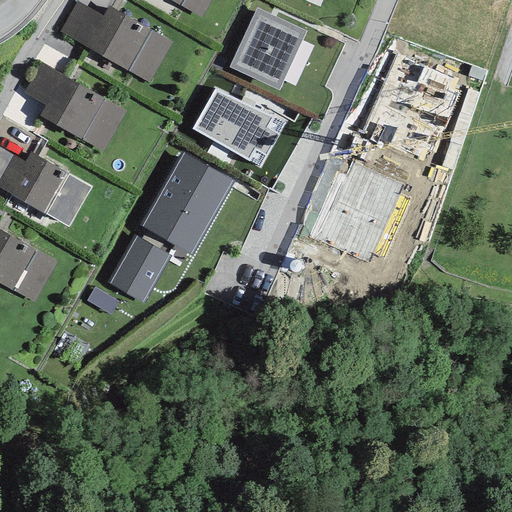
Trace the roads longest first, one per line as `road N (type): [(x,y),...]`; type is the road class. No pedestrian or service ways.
road 1 (track): [(0,435),(39,443),(99,503),(224,472),(381,473),(436,511)]
road 2 (unknown): [(72,0),(0,115)]
